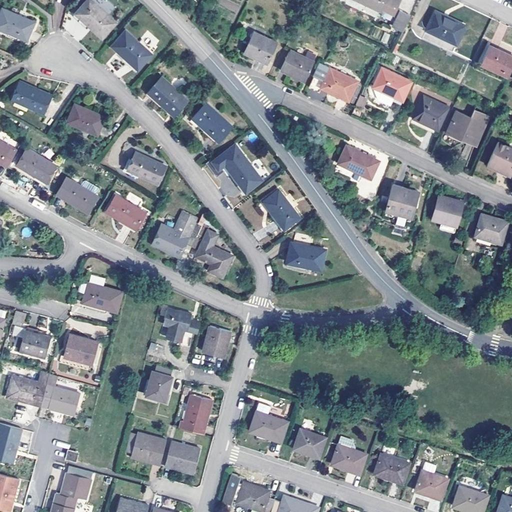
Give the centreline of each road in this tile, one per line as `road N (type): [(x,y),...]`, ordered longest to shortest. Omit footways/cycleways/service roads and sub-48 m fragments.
road 1 (residential): [(511,201),(264,88),(243,95)]
road 2 (residential): [(256,315),(263,268),(154,124),(110,83)]
road 3 (unclassified): [(243,95),(369,265),(406,301)]
road 4 (residential): [(83,237),(256,315)]
road 5 (residential): [(397,511),(218,451)]
road 6 (residential): [(256,315),(333,323),(382,316),(406,301)]
road 7 (unclassified): [(150,0),(243,95)]
